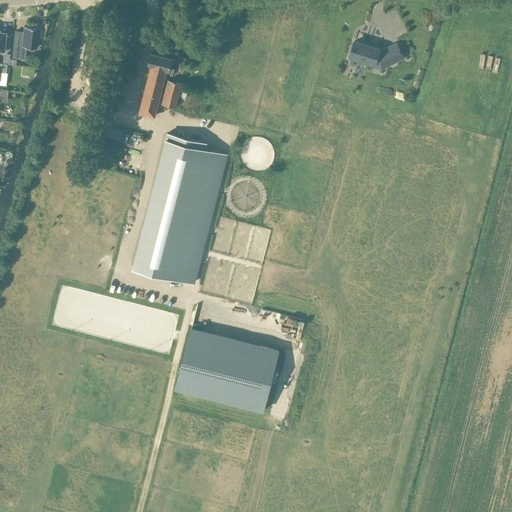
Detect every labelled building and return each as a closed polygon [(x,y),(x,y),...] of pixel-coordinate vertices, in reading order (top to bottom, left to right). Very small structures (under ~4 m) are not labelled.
[(38,36),(40,37),(41,30),(39,30),(39,28),(24,26),(23,32),(15,31),(12,57),(24,58),(26,46),(36,47),(38,36)] [(0,48),(8,50),(10,36),(4,35),(4,32),(0,31),(0,48)] [(352,49),(350,55),(352,56),(351,59),(359,61),(360,59),(366,61),(365,63),(374,66),(375,62),(386,66),(387,65),(403,57),(400,51),(399,49),(396,44),(387,48),(380,52),(378,51),(379,48),(370,45),(364,43),(364,44),(355,41),(353,47),(352,47),(352,49)] [(151,53),(148,65),(151,66),(139,112),(154,116),(165,74),(173,76),(174,68),(170,67),(173,58),(151,53)] [(182,83),(168,79),(162,103),(176,106),(182,83)] [(118,152),(126,121),(106,116),(98,147),(118,152)] [(3,120),(2,128),(10,129),(11,121),(3,120)] [(167,133),(133,266),(195,281),(227,155),(205,149),(200,148),(201,142),(195,140),(195,141),(179,137),(179,136),(167,133)] [(192,326),(176,388),(263,410),(278,348),(192,326)]
